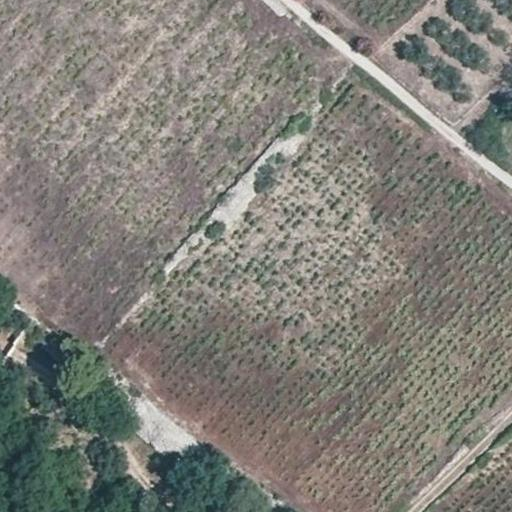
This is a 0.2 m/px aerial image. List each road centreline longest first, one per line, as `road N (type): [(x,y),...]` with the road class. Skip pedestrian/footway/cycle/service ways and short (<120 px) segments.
road 1 (track): [(511,185),(274,0)]
road 2 (track): [(272,511),(93,374)]
road 3 (track): [(511,415),(417,511)]
